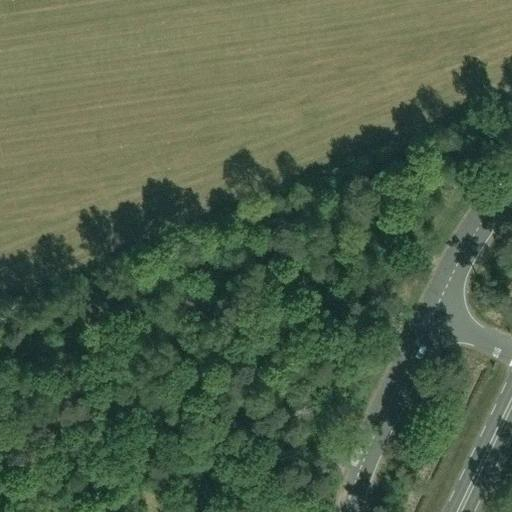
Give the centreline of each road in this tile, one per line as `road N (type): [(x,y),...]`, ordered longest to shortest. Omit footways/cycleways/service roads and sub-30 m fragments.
road 1 (unclassified): [(431,316),(353,511)]
road 2 (primary): [(511,191),(466,246),(431,316)]
